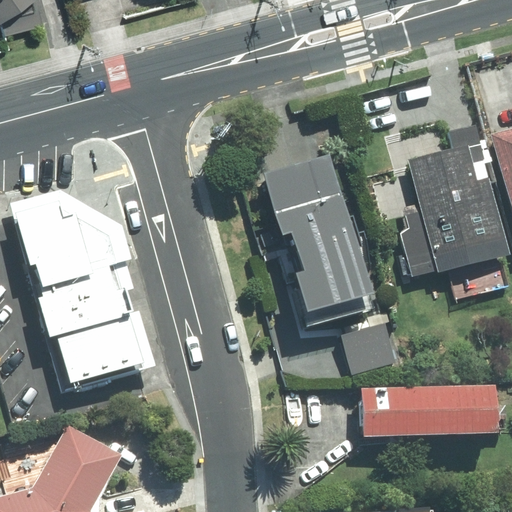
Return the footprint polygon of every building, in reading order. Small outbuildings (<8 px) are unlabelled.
[(0,0),(0,21),(27,3),(25,0),(0,0)] [(445,154),(402,163),(424,279),(498,263),(469,130),(441,136),(445,154)] [(511,134),(483,142),(511,250),(511,249),(511,134)] [(328,199),(317,163),(248,182),(266,243),(269,242),(280,282),(270,284),(281,323),(353,303),(324,200),(328,199)] [(146,374),(110,233),(51,198),(3,211),(53,400),(146,374)] [(349,344),(336,349),(347,379),(396,361),(383,324),(346,338),(349,344)] [(345,391),(345,442),(478,442),(478,391),(345,391)] [(21,496),(0,500),(0,511),(85,511),(112,462),(55,432),(21,496)]
